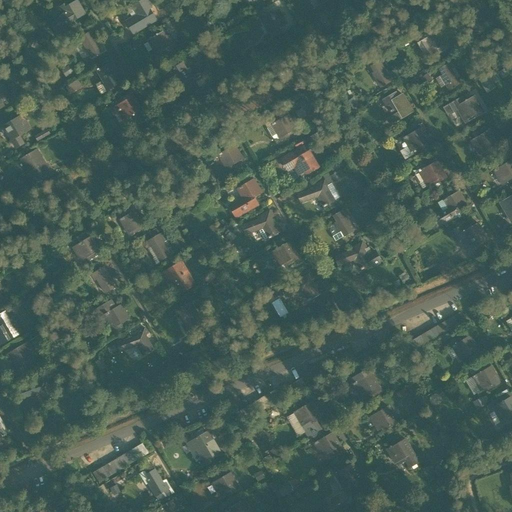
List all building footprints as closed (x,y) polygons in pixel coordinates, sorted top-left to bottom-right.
[(64,14),(69,23),(70,23),(85,14),(77,0),(68,5),(67,3),(60,7),(64,14)] [(146,0),(143,0),(133,6),(138,15),(133,18),(127,21),(133,33),(156,20),(148,7),(150,6),(146,0)] [(133,6),(128,9),(133,18),(138,15),(133,6)] [(261,17),(271,33),(287,24),(279,10),(269,16),(268,13),(261,17)] [(72,27),(70,23),(69,23),(64,14),(52,26),(58,35),(72,27)] [(431,50),(434,56),(446,49),(442,44),(440,45),(438,41),(432,30),(424,34),(428,40),(425,41),(431,50)] [(149,40),(159,57),(165,53),(164,50),(173,45),(165,31),(149,40)] [(84,43),(93,58),(104,51),(101,46),(99,47),(90,32),(83,36),(86,42),(84,43)] [(424,54),(431,50),(425,41),(428,40),(424,34),(415,39),(424,54)] [(443,39),(438,41),(440,45),(442,44),(446,49),(449,47),(446,41),(445,42),(443,39)] [(105,83),(103,84),(106,91),(123,81),(119,76),(119,74),(118,75),(115,70),(111,62),(97,70),(105,83)] [(373,73),(381,88),(393,81),(390,75),(388,76),(379,62),(372,66),(375,72),(373,73)] [(178,81),(182,89),(196,81),(203,77),(198,68),(191,72),(190,72),(188,73),(182,63),(171,70),(162,76),(169,87),(178,81)] [(441,75),(450,90),(461,83),(458,78),(456,79),(447,64),(440,68),(443,74),(441,75)] [(504,69),(498,72),(502,79),(508,75),(504,69)] [(428,73),(423,77),(429,84),(433,80),(428,73)] [(497,73),(491,77),(495,83),(501,80),(497,73)] [(490,78),(480,84),(487,93),(496,87),(490,78)] [(77,80),(66,87),(70,94),(81,87),(77,80)] [(0,85),(0,108),(4,106),(2,103),(11,98),(3,84),(0,85)] [(101,94),(106,91),(103,84),(97,87),(101,94)] [(116,107),(125,120),(142,110),(132,93),(124,98),(125,101),(116,107)] [(388,119),(391,125),(413,112),(403,94),(398,97),(396,93),(384,100),(391,111),(390,112),(393,116),(388,119)] [(448,116),(458,110),(457,107),(467,100),(466,99),(465,100),(463,96),(443,108),(448,116)] [(458,110),(466,123),(484,113),(474,96),(467,100),(457,107),(458,110)] [(273,124),(282,141),(287,138),(285,135),(297,128),(288,115),(273,124)] [(23,144),(19,137),(28,131),(20,117),(4,126),(12,140),(17,148),(23,144)] [(457,118),(452,121),(456,128),(461,125),(457,118)] [(474,136),(487,130),(485,126),(472,132),(474,136)] [(404,138),(409,147),(401,151),(406,160),(414,155),(412,152),(418,149),(419,151),(423,149),(424,149),(431,144),(421,128),(404,138)] [(472,141),(480,155),(489,149),(491,152),(499,147),(490,130),(472,141)] [(219,155),(228,171),(233,169),(231,166),(243,159),(234,145),(219,155)] [(292,162),(300,175),(306,171),(308,174),(319,167),(306,146),(301,149),(283,159),(287,166),(292,162)] [(51,174),(45,164),(37,150),(21,159),(31,175),(36,183),(51,174)] [(495,170),(503,184),(511,179),(511,161),(511,160),(495,170)] [(419,172),(427,186),(436,181),(438,183),(446,178),(436,162),(419,172)] [(231,206),(237,216),(257,204),(253,198),(262,193),(253,179),(238,189),(244,199),(231,206)] [(319,196),(325,207),(335,201),(326,187),(329,185),(326,179),(315,186),(316,187),(314,189),(298,195),(301,203),(319,196)] [(434,218),(439,226),(460,213),(459,213),(460,213),(459,210),(467,205),(459,191),(443,200),(449,209),(434,218)] [(511,195),(500,203),(511,222),(511,195)] [(118,212),(120,216),(129,211),(129,210),(134,206),(132,203),(127,206),(127,207),(118,212)] [(141,206),(148,217),(154,213),(148,203),(141,206)] [(121,218),(131,235),(137,232),(136,230),(145,224),(136,209),(121,218)] [(263,227),(269,239),(279,233),(271,218),(274,217),(270,211),(260,218),(261,219),(259,221),(242,227),(245,234),(263,227)] [(341,232),(344,237),(356,230),(352,225),(351,226),(346,218),(342,211),(334,216),(338,221),(335,223),(341,232)] [(478,223),(463,232),(460,226),(449,233),(455,243),(463,238),(468,248),(478,242),(479,245),(488,240),(478,223)] [(336,242),(344,237),(341,232),(333,237),(336,242)] [(152,246),(161,260),(172,253),(170,248),(167,250),(158,235),(151,239),(154,245),(152,246)] [(74,246),(82,261),(87,257),(89,260),(100,253),(90,236),(74,246)] [(272,252),(281,266),(287,262),(288,265),(299,258),(290,242),(272,252)] [(376,252),(368,257),(364,250),(367,248),(363,243),(355,248),(356,250),(354,251),(352,252),(335,259),(338,266),(356,259),(362,270),(372,265),(373,267),(382,262),(376,252)] [(166,272),(179,294),(194,285),(182,263),(166,272)] [(97,279),(106,293),(118,286),(115,281),(112,283),(103,268),(96,272),(100,277),(97,279)] [(303,290),(309,301),(319,296),(311,281),(314,280),(310,274),(300,280),(301,282),(299,283),(282,290),(285,297),(303,290)] [(345,302),(348,307),(357,301),(354,296),(345,302)] [(177,310),(189,330),(200,323),(195,313),(197,312),(191,302),(177,310)] [(102,308),(106,314),(112,310),(109,304),(102,308)] [(106,314),(115,331),(119,329),(117,326),(129,319),(121,305),(112,310),(106,314)] [(0,344),(21,332),(17,324),(9,310),(0,315),(0,344)] [(455,315),(460,325),(465,322),(460,312),(455,315)] [(455,315),(450,318),(445,321),(440,324),(435,327),(430,330),(425,333),(420,336),(415,338),(410,342),(416,351),(421,348),(426,345),(431,342),(436,339),(441,337),(446,334),(450,331),(455,328),(460,325),(455,315)] [(136,346),(142,357),(154,349),(146,335),(149,334),(146,328),(133,336),(133,337),(131,339),(115,345),(118,353),(136,346)] [(453,346),(461,360),(470,354),(472,357),(480,352),(470,336),(453,346)] [(10,352),(20,369),(26,365),(25,363),(34,357),(26,343),(10,352)] [(182,366),(185,371),(195,365),(192,360),(182,366)] [(474,376),(482,390),(488,387),(490,390),(501,383),(491,366),(474,376)] [(371,367),(350,379),(353,384),(371,374),(374,372),(371,367)] [(353,384),(361,398),(367,394),(369,397),(380,390),(371,374),(353,384)] [(40,391),(46,402),(56,396),(48,382),(51,380),(48,375),(36,382),(37,383),(36,384),(19,390),(22,397),(40,391)] [(296,381),(302,391),(307,388),(301,378),(296,381)] [(296,381),(291,384),(286,387),(284,384),(280,387),(275,390),(270,393),(265,395),(260,398),(255,401),(250,404),(245,407),(240,410),(245,420),(251,417),(256,414),(261,411),(266,408),(271,405),(275,402),(280,399),(285,396),(290,394),(292,397),(297,394),(302,391),(296,381)] [(474,401),(477,409),(487,404),(483,396),(474,401)] [(494,408),(502,422),(508,418),(510,421),(511,419),(511,399),(511,398),(494,408)] [(293,413),(302,427),(307,424),(311,421),(312,424),(315,422),(321,419),(311,402),(293,413)] [(370,417),(378,431),(385,427),(386,430),(398,423),(388,407),(370,417)] [(314,435),(314,436),(321,432),(321,431),(315,422),(312,424),(311,421),(307,424),(314,435)] [(28,438),(32,443),(41,437),(38,432),(28,438)] [(213,440),(212,440),(207,432),(188,444),(192,451),(195,452),(198,450),(207,466),(213,462),(212,459),(221,454),(213,440)] [(314,436),(318,441),(325,437),(321,432),(314,436)] [(313,444),(322,458),(328,454),(330,457),(341,450),(331,433),(325,437),(318,441),(313,444)] [(387,450),(395,464),(402,460),(404,463),(415,456),(405,439),(387,450)] [(137,446),(143,456),(148,453),(142,443),(137,446)] [(137,446),(132,449),(127,452),(123,455),(118,458),(113,461),(108,464),(103,467),(98,470),(93,473),(99,482),(104,479),(109,476),(114,473),(118,471),(123,468),(128,465),(133,462),(138,459),(143,456),(137,446)] [(335,475),(343,488),(349,485),(351,487),(362,481),(352,464),(335,475)] [(148,482),(156,496),(168,489),(165,484),(163,485),(154,470),(146,475),(150,480),(148,482)] [(511,480),(508,472),(503,475),(508,485),(511,482),(511,480)] [(212,483),(221,497),(229,492),(231,495),(239,490),(229,473),(212,483)] [(110,494),(119,490),(116,482),(107,485),(110,494)] [(290,482),(274,490),(278,498),(294,490),(290,482)] [(158,509),(159,511),(180,511),(173,500),(158,509)] [(226,511),(249,511),(243,502),(226,511)]
